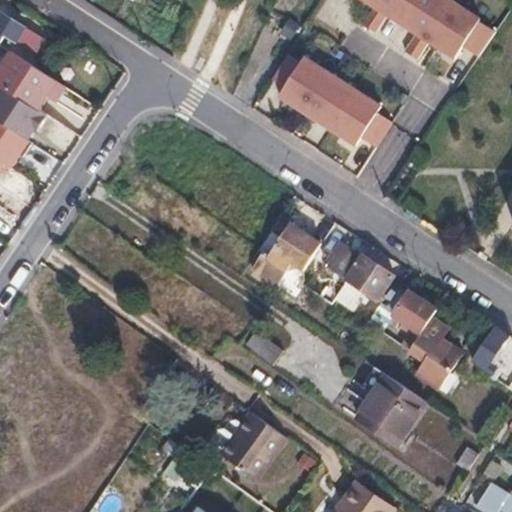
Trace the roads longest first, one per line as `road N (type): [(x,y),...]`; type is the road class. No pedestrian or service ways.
road 1 (residential): [(149,70),(511,307)]
road 2 (residential): [(0,293),(149,70)]
road 3 (residential): [(43,0),(149,70)]
